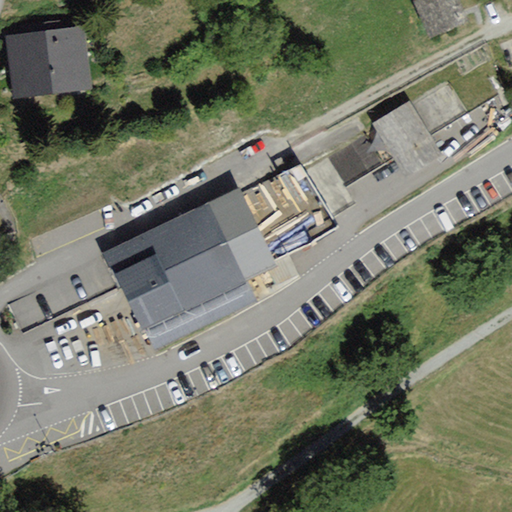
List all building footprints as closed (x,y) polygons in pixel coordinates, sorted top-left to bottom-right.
[(437,0),(408,0),(397,5),(412,40),(448,24),(437,0)] [(0,40),(0,102),(68,98),(63,36),(0,40)] [(511,43),(502,48),(511,75),(511,43)] [(420,156),(398,108),(361,125),(383,173),(420,156)] [(318,235),(289,169),(89,257),(118,323),(318,235)]
